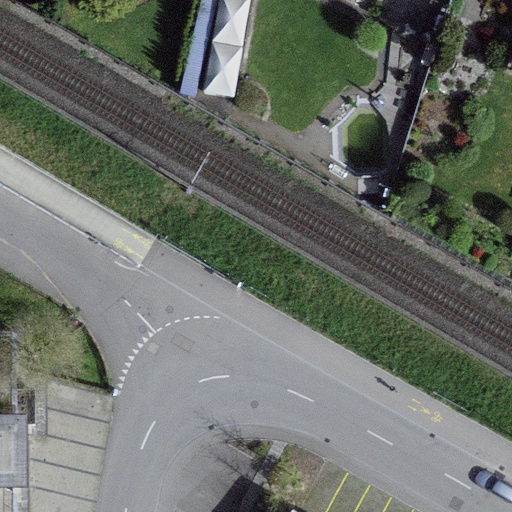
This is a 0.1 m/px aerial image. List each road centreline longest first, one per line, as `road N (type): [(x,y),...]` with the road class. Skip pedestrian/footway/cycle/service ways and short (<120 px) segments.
road 1 (residential): [(494,511),(279,389),(214,376)]
road 2 (residential): [(214,376),(0,220)]
road 3 (residential): [(121,511),(142,437),(170,395),(214,376)]
